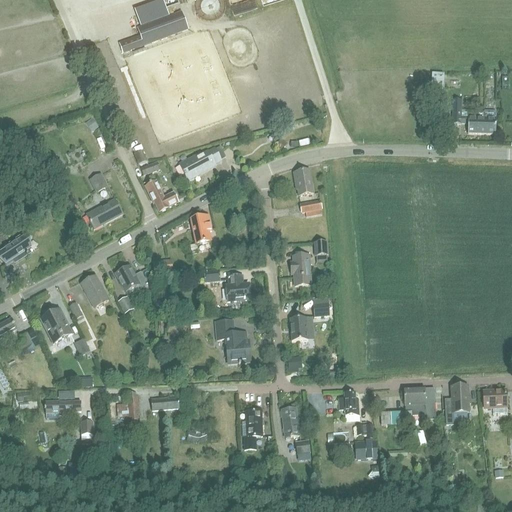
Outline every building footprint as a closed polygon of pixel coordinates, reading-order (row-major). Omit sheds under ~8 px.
[(123,54),(187,31),(181,15),(138,30),(141,39),(120,46),(123,54)] [(437,70),(424,70),(424,92),(437,92),(437,70)] [(453,103),(452,127),(461,127),(461,126),(468,126),(468,136),(495,136),(496,126),(496,119),(495,119),(496,113),(485,113),(484,119),(469,119),(469,113),(462,113),(462,103),(453,103)] [(82,118),(84,127),(91,124),(88,116),(82,118)] [(179,165),(183,174),(188,183),(215,168),(214,167),(221,163),(214,151),(198,159),(196,156),(179,165)] [(146,164),(141,154),(134,157),(138,167),(146,164)] [(141,170),(143,178),(159,172),(157,165),(141,170)] [(314,196),(311,183),(310,173),(293,175),(296,192),(298,192),(299,199),(314,196)] [(101,176),(92,181),(88,183),(95,196),(108,189),(101,176)] [(149,186),(150,187),(145,189),(153,205),(154,205),(159,215),(168,210),(178,205),(173,195),(164,200),(156,184),(151,186),(151,185),(149,186)] [(92,224),(90,225),(94,232),(122,216),(115,202),(88,216),(92,224)] [(320,204),(310,205),(300,207),(302,215),(322,212),(320,204)] [(191,222),(196,247),(211,244),(209,234),(212,233),(208,218),(191,222)] [(0,254),(0,258),(5,267),(17,259),(19,263),(26,258),(28,258),(28,256),(31,255),(20,238),(8,246),(9,248),(0,254)] [(315,258),(316,258),(328,258),(327,245),(314,245),(315,258)] [(309,258),(303,258),(293,259),(293,265),(291,265),(292,276),(295,276),(296,279),(294,279),(295,289),(310,288),(310,273),(309,273),(308,265),(310,265),(309,265),(309,258)] [(153,265),(154,275),(154,276),(172,274),(171,263),(153,265)] [(116,276),(121,285),(126,295),(137,289),(138,291),(147,286),(140,272),(133,276),(129,269),(116,276)] [(204,275),(205,285),(221,283),(220,273),(204,275)] [(226,289),(227,304),(250,302),(249,287),(242,287),(241,283),(242,283),(242,278),(228,280),(229,288),(226,289)] [(82,287),(86,295),(89,301),(91,300),(96,309),(108,303),(96,279),(82,287)] [(118,304),(125,316),(133,311),(127,299),(118,304)] [(69,310),(82,334),(90,330),(84,319),(83,319),(76,306),(69,310)] [(329,306),(313,308),(314,320),(330,318),(329,306)] [(59,312),(57,314),(41,322),(48,335),(50,334),(56,345),(62,341),(65,346),(68,347),(74,344),(70,337),(72,336),(59,312)] [(292,344),(308,343),(306,320),(290,321),(292,344)] [(0,327),(0,340),(17,331),(11,321),(0,327)] [(246,335),(236,336),(234,336),(233,330),(216,332),(217,343),(226,342),(227,354),(230,354),(231,365),(238,364),(239,367),(241,367),(241,365),(250,365),(250,355),(245,355),(244,343),(246,343),(246,335)] [(20,352),(22,355),(33,348),(32,345),(33,345),(27,335),(20,339),(22,342),(11,347),(16,354),(20,352)] [(86,356),(91,365),(95,363),(84,341),(74,346),(81,359),(86,356)] [(1,372),(0,372),(0,384),(3,390),(9,387),(1,372)] [(445,410),(446,425),(454,424),(453,415),(469,415),(469,406),(471,405),(470,399),(468,399),(468,389),(451,389),(452,409),(445,410)] [(408,426),(408,429),(411,429),(411,418),(426,417),(426,424),(436,424),(434,391),(425,391),(404,392),(405,414),(380,415),(381,427),(408,426)] [(306,405),(319,404),(317,392),(305,394),(306,405)] [(483,394),(484,404),(484,410),(506,409),(505,393),(483,394)] [(344,395),(345,405),(345,418),(359,418),(358,401),(355,401),(355,395),(344,395)] [(127,396),(128,406),(128,424),(137,423),(136,396),(127,396)] [(151,401),(152,411),(152,414),(179,411),(178,401),(169,401),(168,400),(151,401)] [(80,401),(58,402),(58,401),(45,401),(45,407),(44,407),(44,409),(45,409),(45,413),(58,413),(58,415),(73,415),(73,412),(81,412),(80,401)] [(124,401),(113,401),(114,412),(124,411),(124,401)] [(281,412),(282,422),(285,441),(300,438),(296,410),(281,412)] [(246,413),(246,424),(246,440),(242,440),(243,453),(255,452),(255,441),(262,441),(261,413),(246,413)] [(81,439),(93,439),(93,424),(81,424),(81,439)] [(203,426),(186,426),(186,439),(203,438),(203,426)] [(417,427),(410,431),(415,441),(422,438),(417,427)] [(367,444),(355,445),(356,462),(378,461),(377,443),(373,443),(373,441),(367,441),(367,444)] [(308,443),(295,445),(297,457),(310,455),(308,443)]
